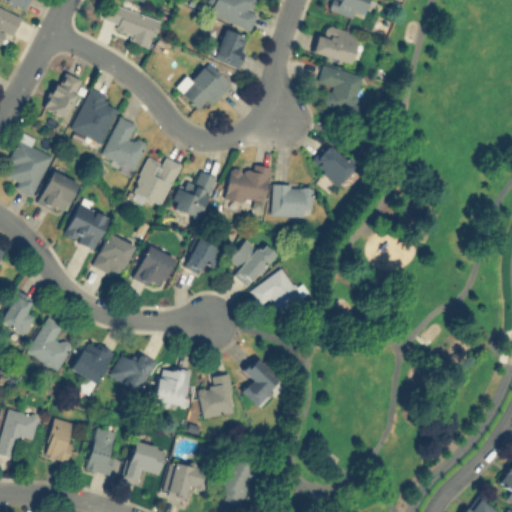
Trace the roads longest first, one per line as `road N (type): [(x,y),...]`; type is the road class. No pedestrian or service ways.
road 1 (residential): [(292,0),(268,111),(234,137),(179,128),(114,62),(49,29)]
road 2 (residential): [(0,216),(32,242),(65,289),(92,305),(122,318),(208,319)]
road 3 (residential): [(511,350),(481,423),(407,511)]
road 4 (residential): [(0,118),(63,0)]
road 5 (residential): [(428,511),(511,407)]
road 6 (residential): [(129,511),(0,487)]
